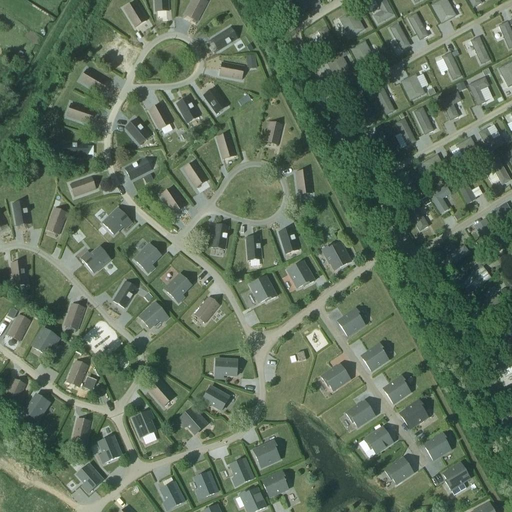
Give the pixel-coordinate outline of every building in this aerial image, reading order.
[(154,0),(155,13),(168,12),(167,0),(154,0)] [(203,0),(193,0),(185,17),(197,23),(207,2),(203,0)] [(301,0),(292,0),(295,12),(312,8),(309,0),(302,0),(301,0)] [(395,15),(387,0),(375,0),(382,11),(374,15),(378,23),(395,15)] [(457,16),(448,0),(440,0),(432,5),(443,24),(457,16)] [(123,9),(135,29),(146,22),(134,2),(123,9)] [(365,29),(354,10),(340,18),(351,37),(365,29)] [(430,36),(417,12),(408,17),(420,41),(430,36)] [(511,48),(511,32),(507,22),(499,26),(509,50),(511,48)] [(399,23),(390,28),(402,50),(412,45),(399,23)] [(327,26),(318,31),(325,42),(317,46),(322,55),(339,46),(327,26)] [(231,28),(211,41),(218,52),(238,40),(231,28)] [(491,60),(480,36),(471,40),(482,64),(491,60)] [(366,40),(351,49),(362,68),(377,60),(366,40)] [(453,58),(451,53),(442,56),(453,80),(462,75),(454,57),(453,58)] [(344,59),(342,54),(327,62),(338,82),(353,74),(344,59)] [(246,57),(247,65),(256,64),(255,56),(246,57)] [(511,62),(500,69),(509,88),(511,86),(511,62)] [(219,77),(242,81),(244,68),(222,64),(219,77)] [(80,82),(100,93),(106,82),(86,70),(80,82)] [(425,95),(416,75),(400,82),(410,102),(425,95)] [(486,77),(469,84),(478,105),(487,102),(482,89),(490,86),(486,77)] [(463,83),(456,86),(459,93),(466,90),(463,83)] [(203,96),(217,115),(227,108),(214,89),(203,96)] [(394,112),(382,89),(374,94),(385,116),(394,112)] [(440,101),(450,121),(458,118),(452,105),(460,102),(456,93),(440,101)] [(248,96),(241,100),(244,105),(251,101),(248,96)] [(187,125),(199,118),(188,98),(176,105),(187,125)] [(376,122),(365,99),(356,103),(366,126),(376,122)] [(89,124),(93,112),(71,104),(67,117),(89,124)] [(149,111),(160,131),(171,125),(160,105),(149,111)] [(433,131),(423,109),(414,113),(424,135),(433,131)] [(125,129),(140,147),(150,138),(135,121),(125,129)] [(404,121),(395,125),(407,148),(416,143),(404,121)] [(282,126),(269,123),(264,143),(277,146),(282,126)] [(374,128),(377,133),(382,131),(380,125),(374,128)] [(495,139),(488,128),(480,133),(491,152),(507,143),(505,140),(502,135),(495,139)] [(391,152),(381,132),(366,139),(376,159),(391,152)] [(223,161),(235,157),(229,135),(216,139),(223,161)] [(482,157),(471,137),(457,145),(467,165),(482,157)] [(64,158),(87,158),(87,145),(64,145),(64,158)] [(447,171),(438,154),(424,162),(433,179),(447,171)] [(125,170),(130,182),(151,171),(145,160),(125,170)] [(498,161),(489,166),(502,189),(511,184),(498,161)] [(196,189),(207,182),(194,163),(183,170),(196,189)] [(296,174),(299,196),(312,195),(309,172),(296,174)] [(406,187),(400,176),(391,181),(402,200),(419,191),(414,183),(406,187)] [(96,190),(91,178),(70,186),(74,198),(96,190)] [(463,178),(453,184),(466,207),(476,202),(463,178)] [(446,188),(428,198),(439,217),(448,212),(442,202),(451,197),(446,188)] [(174,215),(185,208),(172,189),(161,196),(174,215)] [(416,194),(411,198),(413,202),(419,199),(416,194)] [(431,204),(427,197),(421,201),(425,207),(431,204)] [(17,227),(30,225),(26,203),(13,205),(17,227)] [(511,230),(511,214),(506,205),(493,213),(506,234),(511,230)] [(415,206),(408,210),(420,231),(424,229),(425,229),(428,228),(428,226),(426,224),(425,223),(415,206)] [(46,231),(58,236),(67,215),(54,210),(46,231)] [(131,223),(118,210),(103,224),(113,235),(125,224),(127,226),(131,223)] [(485,221),(475,227),(487,247),(489,247),(493,245),(494,245),(497,244),(498,241),(485,221)] [(215,226),(211,248),(224,251),(228,228),(215,226)] [(279,233),(286,255),(298,251),(291,229),(279,233)] [(246,239),(248,262),(261,261),(259,238),(246,239)] [(333,263),(337,270),(350,263),(340,244),(334,248),(333,246),(323,251),(330,265),(333,263)] [(160,256),(150,246),(135,261),(148,274),(151,270),(149,268),(160,256)] [(82,260),(94,274),(110,260),(100,249),(88,259),(86,257),(82,260)] [(464,249),(444,264),(449,271),(469,257),(464,249)] [(14,287),(27,286),(24,263),(11,265),(14,287)] [(300,264),(287,271),(297,289),(304,286),(305,287),(314,282),(307,270),(304,271),(300,264)] [(451,274),(455,279),(460,276),(456,270),(451,274)] [(490,282),(481,270),(460,286),(469,297),(490,282)] [(191,286),(180,276),(165,291),(178,304),(182,300),(179,298),(191,286)] [(263,279),(250,286),(259,304),(266,301),(266,303),(276,298),(270,285),(267,286),(263,279)] [(125,283),(113,302),(124,309),(136,290),(125,283)] [(493,297),(478,315),(488,323),(503,304),(502,301),(499,298),(497,298),(495,296),(493,297)] [(26,306),(30,300),(24,297),(20,303),(26,306)] [(209,298),(194,316),(204,324),(219,307),(209,298)] [(168,318),(155,304),(139,318),(149,330),(162,319),(164,322),(168,318)] [(77,331),(84,310),(72,305),(64,327),(77,331)] [(362,319),(356,310),(344,318),(346,321),(339,325),(347,337),(364,326),(360,320),(362,319)] [(19,343),(30,322),(18,316),(8,337),(19,343)] [(492,324),(498,329),(502,323),(496,319),(492,324)] [(59,339),(43,330),(32,348),(45,356),(53,342),(56,344),(59,339)] [(511,338),(511,340),(501,331),(496,338),(511,350),(511,338)] [(385,354),(379,345),(368,353),(369,356),(363,360),(371,372),(388,361),(384,355),(385,354)] [(303,352),(296,354),(299,363),(306,361),(303,352)] [(216,361),(215,379),(220,379),(220,376),(236,377),(237,362),(216,361)] [(511,361),(499,367),(505,380),(511,376),(511,361)] [(88,367),(75,362),(66,383),(79,389),(88,367)] [(333,370),(321,378),(327,387),(329,386),(333,392),(350,380),(341,368),(335,373),(333,370)] [(390,386),(391,388),(385,393),(393,405),(410,393),(406,388),(408,386),(401,378),(390,386)] [(16,407),(25,386),(13,380),(4,401),(16,407)] [(158,382),(148,390),(164,408),(174,399),(158,382)] [(229,398),(210,388),(201,404),(206,406),(207,404),(221,412),(229,398)] [(50,405),(37,397),(28,410),(25,407),(21,414),(38,425),(50,405)] [(403,419),(412,432),(429,420),(426,414),(427,413),(421,403),(408,412),(410,414),(403,419)] [(374,417),(366,405),(359,409),(358,407),(346,415),(352,423),(353,422),(357,428),(374,417)] [(179,422),(182,426),(185,424),(196,436),(207,426),(193,410),(179,422)] [(152,417),(150,412),(133,419),(141,439),(155,433),(149,418),(152,417)] [(77,420),(72,442),(85,445),(90,423),(77,420)] [(392,443),(384,431),(377,436),(376,433),(364,441),(370,450),(372,449),(376,455),(392,443)] [(425,449),(433,461),(450,451),(447,445),(448,444),(443,435),(430,442),(432,445),(425,449)] [(104,464),(121,457),(113,437),(99,443),(105,458),(102,459),(104,464)] [(279,453),(274,443),(253,452),(261,469),(280,460),(277,453),(279,453)] [(253,480),(244,460),(230,466),(237,481),(234,483),(236,487),(253,480)] [(396,485),(413,474),(405,462),(398,466),(396,464),(384,472),(390,481),(392,479),(396,485)] [(468,477),(461,464),(443,475),(447,481),(445,482),(451,491),(463,484),(461,481),(468,477)] [(89,494),(103,481),(88,465),(77,475),(88,488),(85,490),(89,494)] [(287,483),(282,473),(269,479),(270,482),(263,485),(269,499),(288,490),(285,484),(287,483)] [(198,496),(200,500),(217,493),(209,474),(195,479),(201,494),(198,496)] [(174,484),(161,491),(168,505),(165,507),(167,511),(184,503),(174,484)] [(252,491),(251,490),(239,495),(246,511),(258,511),(267,508),(258,488),(252,491)] [(271,504),(274,511),(289,511),(286,504),(282,506),(280,501),(271,504)]
